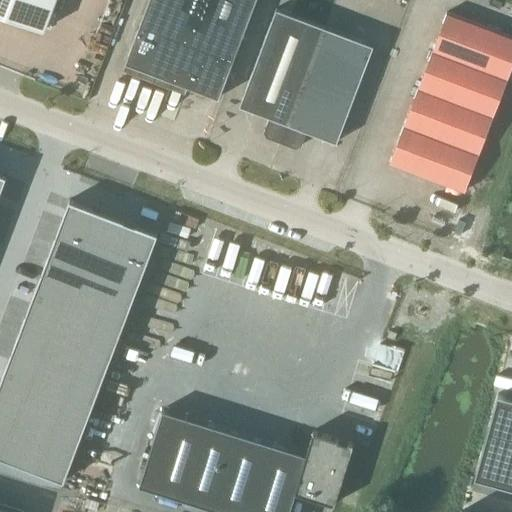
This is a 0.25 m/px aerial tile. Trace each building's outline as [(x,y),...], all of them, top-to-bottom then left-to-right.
[(0,0),(0,13),(44,30),(55,0),(0,0)] [(149,0),(126,62),(219,97),(256,0),(149,0)] [(337,142),(374,45),(277,8),(240,105),(270,117),(264,132),(266,137),(296,148),(301,146),(307,131),(337,142)] [(389,162),(465,191),(511,67),(511,37),(447,12),(389,162)] [(124,73),(119,92),(128,95),(133,76),(124,73)] [(139,96),(146,76),(138,73),(131,93),(139,96)] [(0,454),(64,480),(158,234),(71,201),(0,387),(0,454)] [(383,386),(384,359),(359,358),(357,384),(383,386)] [(511,393),(500,390),(475,474),(511,485),(511,393)] [(364,425),(370,405),(357,401),(351,421),(364,425)] [(283,407),(278,420),(295,427),(300,414),(283,407)] [(336,505),(355,444),(314,431),(307,454),(164,411),(141,487),(221,511),(289,511),(296,493),(336,505)]
